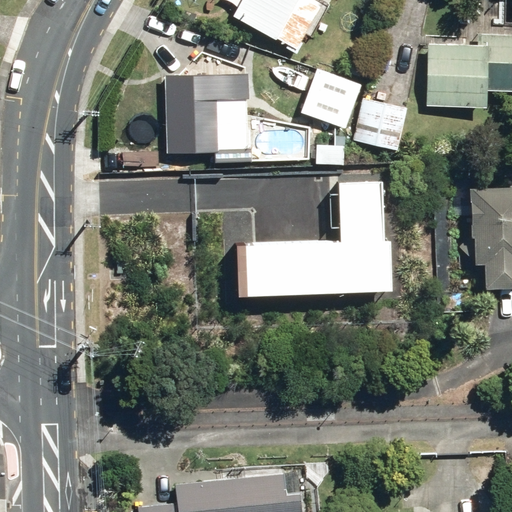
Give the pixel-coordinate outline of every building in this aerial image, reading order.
[(245,0),(238,15),(301,50),(326,5),(316,0),(245,0)] [(431,105),(493,107),(494,91),(511,91),(511,33),(476,33),(476,45),(433,44),(431,105)] [(360,83),(316,68),(301,111),(345,127),(360,83)] [(169,77),(172,153),(224,152),(221,100),(255,99),(253,73),(169,77)] [(358,134),(402,144),(410,108),(366,98),(358,134)] [(248,293),(392,288),(390,239),(384,239),(382,179),(341,180),(343,240),(246,243),(248,293)] [(491,265),(492,289),(511,288),(511,187),(477,189),(479,232),(476,232),(462,247),(479,262),(482,262),(482,265),(491,265)] [(188,208),(188,294),(237,294),(236,208),(188,208)] [(142,503),(143,511),(307,511),(305,484),(290,485),(289,468),(181,481),(183,498),(142,503)]
